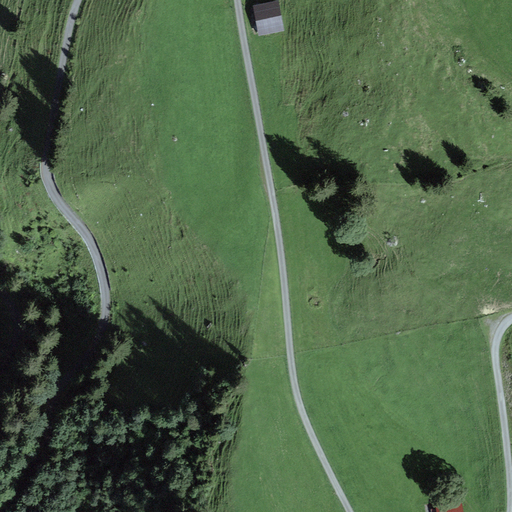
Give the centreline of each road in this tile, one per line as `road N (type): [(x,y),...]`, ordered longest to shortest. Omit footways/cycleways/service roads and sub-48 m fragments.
road 1 (unclassified): [(2,511),(36,460),(48,417),(82,368),(100,319),(95,253),(49,187),(43,163),(75,0)]
road 2 (unclassified): [(235,0),(294,383),(348,511)]
road 3 (unclassified): [(509,511),(495,344),(511,319)]
